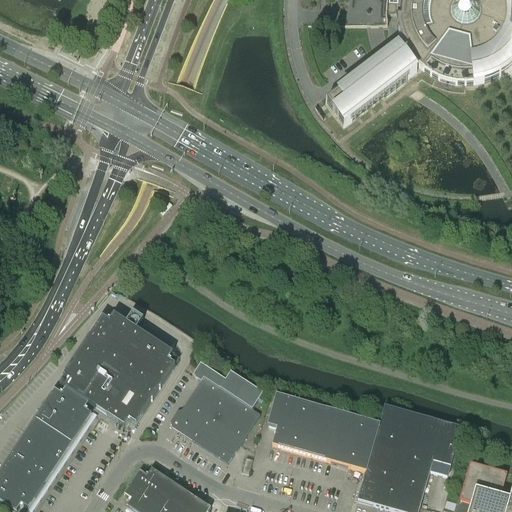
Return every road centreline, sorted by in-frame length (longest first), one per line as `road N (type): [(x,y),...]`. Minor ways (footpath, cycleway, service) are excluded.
road 1 (secondary): [(511,285),(347,227),(132,108)]
road 2 (secondary): [(152,149),(346,256),(511,313)]
road 3 (unclassified): [(292,511),(213,488),(148,450),(127,457),(92,511)]
road 4 (tertiary): [(25,351),(90,218)]
road 5 (secondary): [(119,101),(0,41)]
road 6 (secondary): [(0,70),(112,128)]
